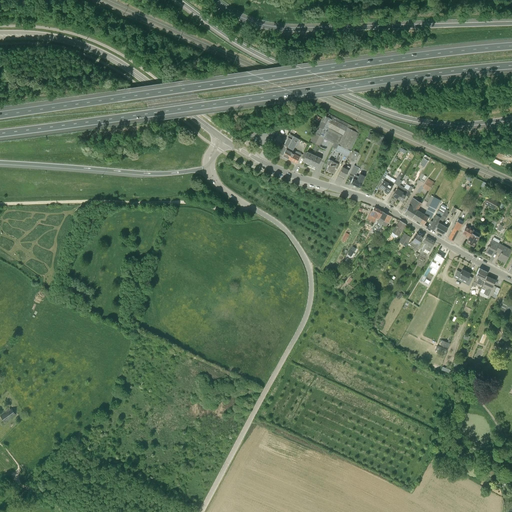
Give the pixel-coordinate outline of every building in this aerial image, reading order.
[(319,146),(324,138),(333,143),(332,146),(336,148),(337,149),(349,124),(334,117),(326,112),(310,141),(319,146)] [(294,126),(300,123),(298,120),(300,119),(299,117),(296,118),(297,118),(292,121),(294,126)] [(343,154),(347,156),(352,146),(361,130),(349,124),(337,149),(336,148),(335,150),(341,153),(340,155),(338,154),(334,162),(331,160),(326,170),(327,169),(331,171),(330,172),(334,174),(336,168),(343,154)] [(292,139),(288,137),(284,145),(287,146),(283,155),(288,158),(293,149),(299,139),(293,136),(292,139)] [(301,153),(293,149),(288,158),(288,159),(296,163),(301,153)] [(350,157),(356,160),(359,153),(354,150),(350,157)] [(304,152),(301,158),(304,159),(303,161),(308,163),(313,154),(307,151),(306,153),(304,152)] [(313,154),(308,163),(316,167),(318,163),(319,164),(322,158),(321,158),(313,154)] [(346,168),(342,167),(339,174),(345,177),(350,167),(347,165),(346,168)] [(351,183),(360,187),(365,176),(362,174),(360,177),(356,175),(360,168),(354,165),(349,175),(353,177),(351,183)] [(390,180),(385,177),(388,173),(386,171),(377,185),(378,185),(379,183),(381,185),(379,187),(384,190),(390,180)] [(391,177),(390,180),(384,190),(388,193),(394,183),(397,185),(400,180),(399,179),(402,175),(400,173),(396,180),(391,177)] [(428,178),(422,187),(428,191),(434,182),(428,178)] [(400,180),(397,185),(399,186),(393,196),(397,198),(404,187),(400,185),(402,181),(400,180)] [(397,198),(402,201),(408,191),(410,193),(413,188),(410,186),(408,190),(404,187),(397,198)] [(499,201),(488,195),(484,204),(494,209),(499,201)] [(443,212),(438,210),(432,221),(430,220),(441,200),(433,197),(428,207),(424,214),(425,214),(421,221),(424,224),(427,226),(429,227),(433,230),(437,222),(438,222),(443,212)] [(422,203),(413,198),(404,212),(405,213),(405,212),(408,214),(410,215),(412,216),(412,217),(413,217),(416,211),(418,210),(422,203)] [(477,207),(472,205),(467,214),(472,216),(477,207)] [(374,207),(373,210),(372,211),(371,210),(368,214),(367,218),(374,221),(376,218),(378,219),(379,218),(382,211),(374,207)] [(449,211),(445,209),(443,213),(439,220),(442,222),(444,219),(445,220),(448,214),(447,213),(449,211)] [(416,211),(413,217),(421,221),(425,214),(424,214),(418,210),(416,211)] [(372,229),(374,231),(376,232),(379,226),(380,224),(383,220),(387,214),(383,211),(382,211),(379,218),(378,219),(377,221),(376,224),(372,229)] [(387,214),(383,220),(388,222),(388,223),(392,216),(387,214)] [(400,220),(396,227),(401,231),(406,224),(400,220)] [(486,224),(484,228),(489,230),(490,227),(493,229),(496,224),(497,222),(493,220),(489,226),(486,224)] [(448,237),(453,240),(462,224),(457,221),(448,237)] [(438,222),(437,225),(434,229),(444,235),(448,227),(438,222)] [(466,242),(473,246),(478,236),(472,233),(474,230),(466,226),(462,233),(469,237),(466,242)] [(401,231),(396,227),(393,232),(398,236),(401,231)] [(404,233),(399,242),(405,245),(411,237),(404,233)] [(410,244),(416,248),(423,237),(417,233),(410,244)] [(425,249),(429,251),(434,243),(432,242),(432,240),(433,241),(433,240),(426,236),(423,242),(425,243),(422,249),(424,251),(425,249)] [(495,250),(498,252),(502,245),(492,239),(485,252),(492,255),(495,250)] [(504,262),(511,250),(502,245),(498,252),(500,253),(497,258),(504,262)] [(439,256),(440,255),(437,253),(434,257),(433,259),(436,260),(435,262),(432,261),(430,265),(432,267),(429,272),(434,274),(439,265),(437,264),(438,262),(440,263),(443,258),(439,256)] [(487,272),(479,268),(475,276),(478,277),(477,280),(482,282),(487,272)] [(461,272),(457,270),(454,274),(466,280),(469,275),(473,277),(475,274),(472,272),(471,274),(470,273),(462,269),(461,272)] [(486,276),(481,288),(486,290),(484,294),(488,295),(495,280),(486,276)] [(474,371),(480,373),(483,367),(477,364),(474,371)] [(0,415),(5,423),(16,415),(11,407),(0,415)]
